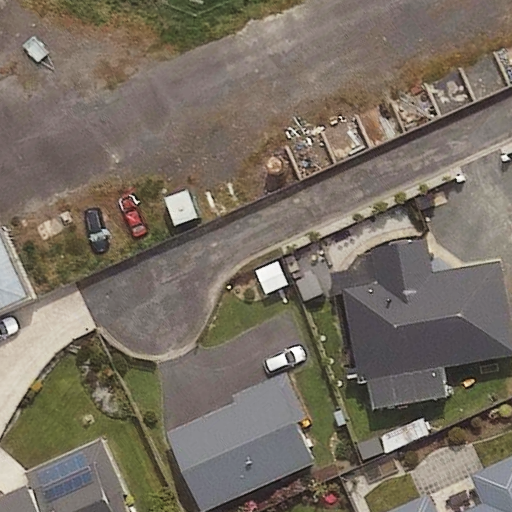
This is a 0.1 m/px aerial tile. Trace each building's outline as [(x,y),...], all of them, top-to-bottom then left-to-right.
[(424,235),(372,244),(378,279),(341,285),(357,376),(365,375),(370,405),(446,392),(441,363),(511,350),(511,315),(502,255),(430,267),(424,235)] [(0,324),(47,303),(16,236),(0,242),(0,324)] [(306,414),(285,367),(232,391),(234,397),(165,429),(200,507),(311,457),(294,419),(306,414)] [(123,487),(99,434),(24,467),(26,473),(0,484),(0,511),(129,511),(119,489),(123,487)] [(511,511),(511,451),(469,471),(482,499),(452,511),(437,511),(427,489),(376,511),(511,511)]
